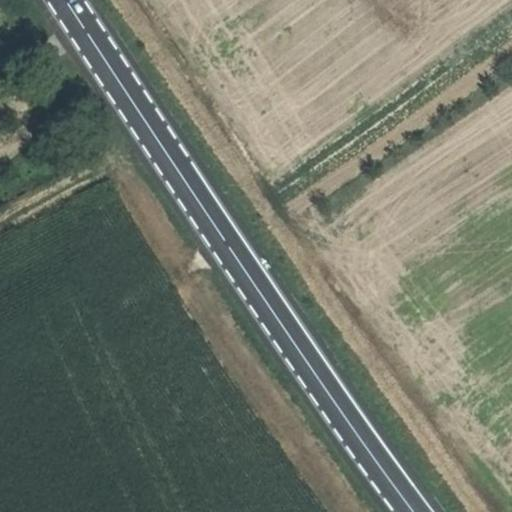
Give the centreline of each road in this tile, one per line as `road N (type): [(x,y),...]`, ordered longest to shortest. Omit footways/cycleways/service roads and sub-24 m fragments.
road 1 (secondary): [(417,511),(313,375),(65,0)]
road 2 (track): [(224,240),(0,369)]
